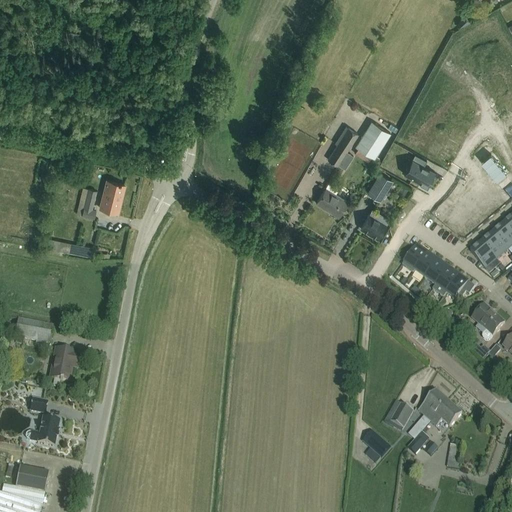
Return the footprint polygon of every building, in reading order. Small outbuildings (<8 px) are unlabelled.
[(474,21),(465,12),(457,27),(459,29),(474,21)] [(390,133),(371,121),(355,146),(374,158),(390,133)] [(358,133),(347,126),(327,159),(338,166),(358,133)] [(435,172),(424,165),(426,162),(414,155),(404,174),(426,186),(435,172)] [(347,183),(349,177),(336,171),(333,177),(347,183)] [(379,171),(366,192),(381,200),(393,180),(379,171)] [(122,194),(124,185),(106,180),(100,208),(118,212),(121,199),(119,199),(121,194),(122,194)] [(321,194),(315,203),(327,210),(339,217),(340,215),(345,206),(347,202),(335,194),(338,189),(337,186),(329,181),(324,188),(321,194)] [(404,197),(408,190),(401,186),(397,193),(404,197)] [(96,190),(88,188),(87,189),(82,188),(76,213),(94,218),(96,210),(92,209),(96,190)] [(369,214),(360,228),(377,238),(385,224),(369,214)] [(511,233),(504,224),(493,234),(508,251),(511,255),(511,254),(511,233)] [(493,234),(482,243),(497,261),(508,251),(493,234)] [(63,255),(63,254),(63,252),(90,257),(92,247),(45,237),(43,247),(52,249),(51,253),(63,255)] [(482,243),(471,253),(486,270),(490,275),(501,266),(497,261),(482,243)] [(417,245),(402,266),(414,274),(415,272),(428,253),(417,245)] [(428,253),(415,272),(425,279),(439,260),(428,253)] [(439,260),(425,279),(435,287),(436,287),(449,268),(439,260)] [(435,287),(433,291),(444,299),(447,295),(446,294),(460,275),(449,268),(436,287),(435,287)] [(497,271),(491,276),(493,280),(500,274),(497,271)] [(460,275),(446,294),(447,295),(456,301),(459,296),(462,299),(466,293),(470,296),(475,288),(469,283),(461,278),(462,277),(460,275)] [(484,305),(472,320),(473,319),(487,331),(483,335),(482,337),(483,339),(485,341),(487,341),(489,341),(492,338),(505,323),(504,323),(504,324),(496,317),(496,318),(490,312),(491,311),(484,305)] [(447,312),(446,311),(445,311),(435,315),(442,321),(448,324),(452,315),(447,312)] [(53,327),(44,325),(19,320),(15,338),(50,344),(53,327)] [(511,338),(503,348),(511,355),(511,338)] [(476,345),(472,350),(477,355),(481,350),(476,345)] [(496,347),(489,355),(493,359),(501,351),(496,347)] [(0,349),(0,350),(0,370),(10,371),(12,350),(0,349)] [(74,353),(65,351),(57,350),(51,379),(69,383),(71,368),(77,369),(80,355),(74,354),(74,353)] [(430,421),(447,402),(436,392),(418,411),(425,417),(430,421)] [(48,402),(32,399),(29,412),(45,415),(48,402)] [(447,402),(430,421),(431,423),(437,428),(442,421),(450,428),(462,415),(447,402)] [(401,406),(394,418),(392,423),(403,429),(413,412),(401,406)] [(425,417),(409,435),(415,441),(417,438),(431,423),(430,421),(425,417)] [(37,444),(54,447),(56,438),(58,438),(59,431),(57,431),(59,422),(42,418),(39,434),(31,433),(28,433),(26,434),(25,438),(26,440),(29,441),(37,443),(37,444)] [(372,432),(363,443),(382,459),(391,448),(372,432)] [(415,441),(407,449),(415,456),(425,445),(417,438),(415,441)] [(431,443),(425,451),(431,457),(438,449),(431,443)] [(462,448),(451,446),(448,464),(459,466),(462,448)] [(48,474),(38,472),(19,468),(15,488),(44,494),(48,474)] [(40,511),(42,507),(44,494),(15,488),(3,486),(2,494),(0,493),(0,511),(40,511)]
